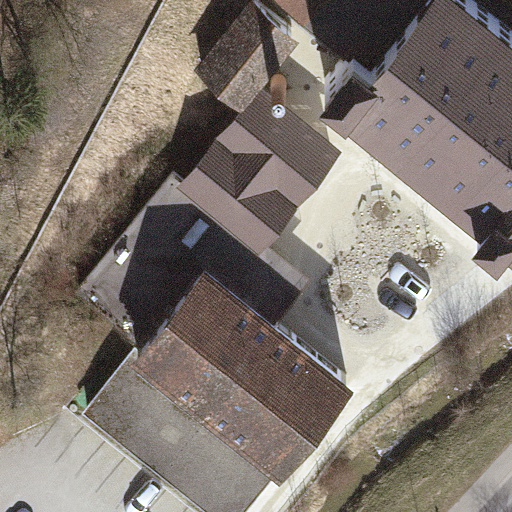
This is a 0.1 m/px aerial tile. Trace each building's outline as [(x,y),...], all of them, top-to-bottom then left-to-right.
[(263,0),(247,0),(196,65),(239,99),(257,77),(297,26),(263,0)] [(291,0),(358,54),(402,0),(291,0)] [(511,229),(511,31),(473,0),(402,0),(358,54),(327,93),(505,238),(511,229)] [(175,180),(258,245),(340,142),(257,77),(239,99),(175,180)] [(213,511),(239,511),(275,467),(349,374),(196,253),(122,346),(76,404),(213,511)]
